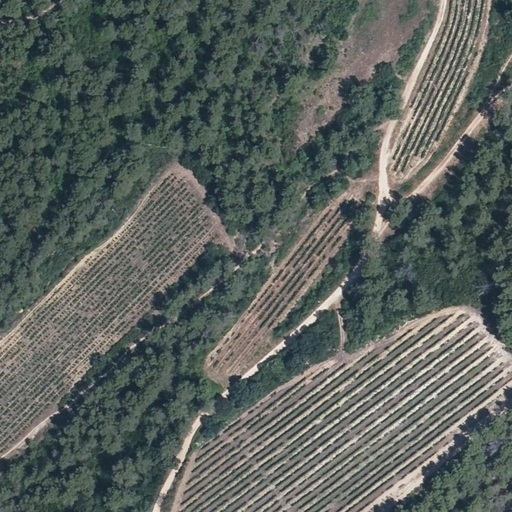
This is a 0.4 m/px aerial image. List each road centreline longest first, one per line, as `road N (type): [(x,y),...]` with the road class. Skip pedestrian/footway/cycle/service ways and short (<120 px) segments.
road 1 (track): [(158,511),(185,447),(347,285),(379,242),(391,135),(442,0)]
road 2 (track): [(0,465),(144,336),(249,258),(403,110)]
road 3 (track): [(379,242),(493,101),(511,93)]
